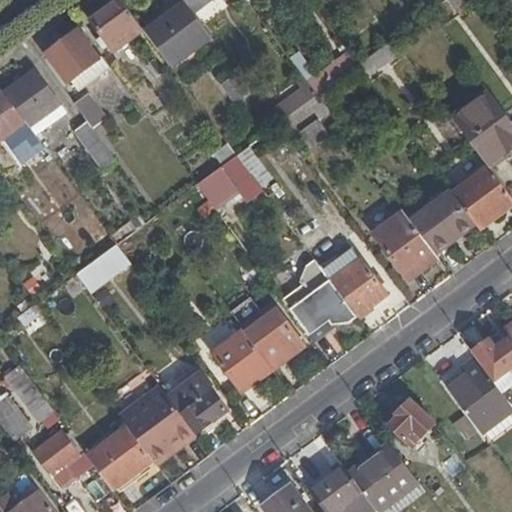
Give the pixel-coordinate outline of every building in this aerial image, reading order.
[(144,30),(122,0),(93,21),(104,37),(99,41),(106,49),(111,45),(116,52),(144,30)] [(183,0),(185,3),(193,13),(210,0),(183,0)] [(193,13),(185,3),(164,18),(147,31),(172,65),(211,37),(193,13)] [(143,26),(147,31),(164,18),(160,13),(143,26)] [(110,69),(102,58),(99,60),(78,31),(46,55),(67,83),(71,82),(78,92),(110,69)] [(358,66),(367,79),(403,52),(393,40),(358,66)] [(34,70),(4,93),(30,127),(61,105),(34,70)] [(222,87),(235,105),(247,96),(234,78),(222,87)] [(272,118),(277,126),(317,96),(312,88),(272,118)] [(30,127),(4,93),(0,96),(0,141),(2,140),(22,166),(39,154),(42,158),(49,153),(36,135),(30,127)] [(503,159),(504,158),(511,152),(511,124),(489,94),(457,118),(478,145),(490,162),(500,154),(503,159)] [(88,95),(75,105),(81,113),(89,123),(93,129),(97,125),(100,130),(104,126),(101,123),(106,119),(88,95)] [(277,126),(285,136),(324,106),(317,96),(277,126)] [(61,105),(30,127),(36,135),(66,112),(61,105)] [(486,165),(490,162),(478,145),(457,118),(453,121),(486,165)] [(309,147),(328,133),(318,119),(299,133),(309,147)] [(93,129),(89,123),(76,132),(103,170),(116,160),(93,129)] [(224,165),(237,155),(229,145),(217,154),(224,165)] [(237,155),(224,165),(238,184),(250,175),(238,155),(237,155)] [(224,165),(197,185),(217,211),(243,191),(238,184),(224,165)] [(474,224),(480,231),(511,206),(511,200),(503,189),(488,168),(452,194),(474,224)] [(411,221),(435,253),(474,224),(452,194),(451,192),(411,221)] [(410,282),(439,259),(435,253),(411,221),(405,213),(375,235),(410,282)] [(110,235),(117,245),(146,223),(140,214),(110,235)] [(358,317),(372,306),(388,295),(351,247),(321,268),(328,278),(358,317)] [(124,272),(128,277),(131,275),(111,250),(80,274),(95,294),(124,272)] [(77,275),(84,270),(77,261),(70,266),(77,275)] [(351,326),(359,320),(358,317),(328,278),(321,268),(316,261),(306,268),(303,286),(295,293),(324,334),(334,326),(341,326),(351,326)] [(283,301),(313,341),(324,334),(295,293),(283,301)] [(242,329),(273,371),(305,347),(274,306),(242,329)] [(511,324),(503,330),(511,341),(511,324)] [(313,341),(316,345),(341,326),(334,326),(324,334),(313,341)] [(243,393),(273,371),(242,329),(212,352),(243,393)] [(511,345),(508,340),(496,349),(490,341),(474,353),(495,381),(493,384),(501,394),(511,385),(511,345)] [(467,376),(448,390),(482,435),(511,413),(511,408),(501,394),(493,384),(474,359),(461,369),(467,376)] [(57,415),(20,365),(5,376),(23,400),(24,399),(40,421),(48,415),(52,419),(57,415)] [(169,398),(201,375),(198,370),(177,386),(173,380),(162,389),(169,398)] [(169,398),(196,434),(228,410),(201,375),(169,398)] [(160,386),(120,416),(129,427),(153,460),(155,463),(196,434),(169,398),(162,389),(160,386)] [(389,427),(411,448),(434,425),(410,401),(396,416),(398,417),(389,427)] [(3,425),(14,440),(33,426),(22,411),(3,425)] [(88,457),(113,490),(153,460),(129,427),(88,457)] [(52,478),(66,467),(80,456),(62,432),(35,453),(52,478)] [(388,443),(348,473),(351,477),(392,447),(388,443)] [(417,482),(392,447),(351,477),(376,510),(377,511),(417,482)] [(66,467),(52,478),(62,490),(75,479),(66,467)] [(345,468),(311,493),(324,511),(372,511),(376,510),(351,477),(348,473),(345,468)] [(417,482),(377,511),(400,511),(425,493),(417,482)] [(309,511),(310,511),(290,484),(262,506),(266,511),(309,511)] [(3,500),(0,502),(0,506),(4,511),(55,511),(41,492),(19,508),(10,495),(3,500)]
